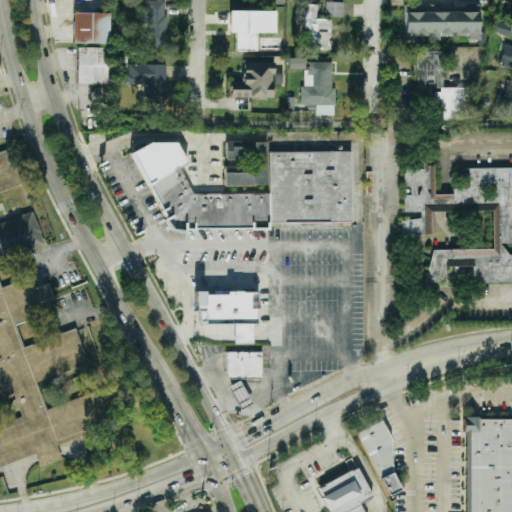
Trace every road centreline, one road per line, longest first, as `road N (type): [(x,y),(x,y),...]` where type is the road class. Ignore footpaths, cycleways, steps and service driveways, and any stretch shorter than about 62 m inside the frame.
road 1 (secondary): [(0,0),(8,47),(54,175),(204,455)]
road 2 (secondary): [(232,443),(125,249),(55,96),(31,0)]
road 3 (secondary): [(204,455),(120,486),(29,505)]
road 4 (secondary): [(242,466),(371,395),(382,379)]
road 5 (secondary): [(511,346),(382,379)]
